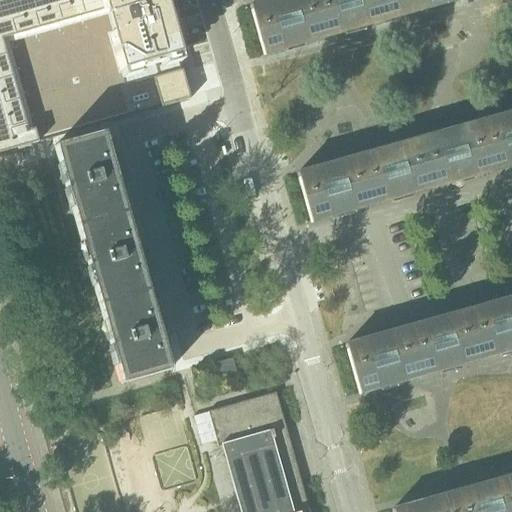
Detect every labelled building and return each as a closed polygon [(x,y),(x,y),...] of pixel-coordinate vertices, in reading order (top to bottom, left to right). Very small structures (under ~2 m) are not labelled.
[(161,0),(0,0),(0,153),(190,100),(161,0)] [(323,38),(312,0),(269,0),(249,6),(263,55),(323,38)] [(376,0),(312,0),(323,38),(383,22),(376,0)] [(376,0),(383,22),(443,5),(441,0),(376,0)] [(511,112),(477,123),(491,172),(511,166),(511,112)] [(491,172),(477,123),(417,140),(431,189),(491,172)] [(102,132),(53,146),(76,227),(124,213),(124,211),(124,205),(125,179),(116,178),(113,167),(111,168),(103,137),(102,133),(102,132)] [(417,140),(357,156),(371,206),(431,189),(417,140)] [(371,206),(357,156),(297,173),(311,222),(371,206)] [(124,213),(76,227),(98,305),(146,292),(146,290),(146,289),(146,282),(146,281),(148,257),(139,257),(139,256),(138,256),(136,246),(134,247),(133,246),(124,213)] [(146,292),(98,305),(120,382),(120,383),(120,384),(121,385),(169,371),(169,370),(168,368),(168,367),(169,360),(168,359),(170,336),(162,336),(161,336),(161,335),(158,325),(156,325),(146,292)] [(511,297),(465,311),(479,360),(511,350),(511,297)] [(405,328),(419,377),(479,360),(465,311),(405,328)] [(345,345),(353,370),(359,394),(419,377),(405,328),(345,345)] [(232,358),(215,363),(220,378),(237,374),(232,358)] [(293,511),(308,507),(300,478),(301,478),(298,469),(297,469),(294,457),(294,456),(292,447),(291,447),(288,436),(286,426),(285,427),(276,392),(246,401),(246,400),(236,403),(236,404),(208,411),(208,412),(193,416),(203,454),(223,449),(240,511),(293,511)] [(511,511),(511,476),(452,493),(457,511),(511,511)] [(457,511),(452,493),(392,510),(392,511),(457,511)]
